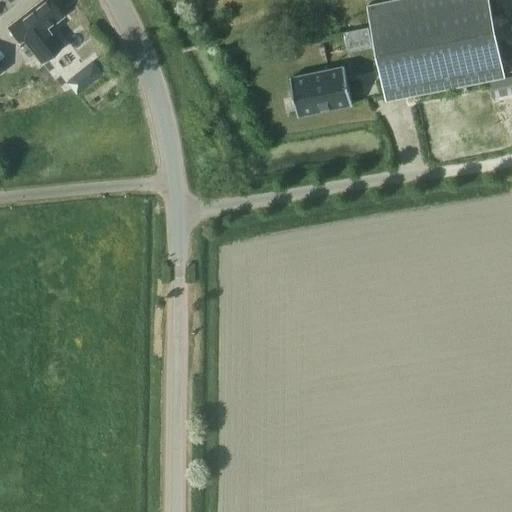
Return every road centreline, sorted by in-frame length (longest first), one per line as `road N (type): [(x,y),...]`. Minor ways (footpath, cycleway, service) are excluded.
road 1 (tertiary): [(174,511),(172,181)]
road 2 (tertiary): [(172,181),(156,98),(117,0)]
road 3 (unclassified): [(0,197),(172,181)]
